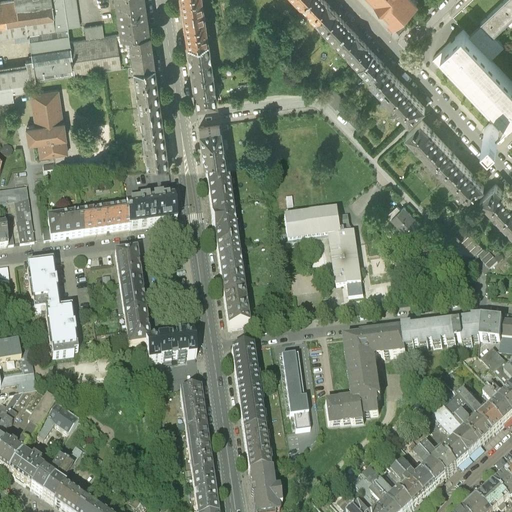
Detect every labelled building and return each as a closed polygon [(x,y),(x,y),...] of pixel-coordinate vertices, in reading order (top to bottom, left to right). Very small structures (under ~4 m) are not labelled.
[(0,2),(0,37),(28,34),(67,28),(67,27),(62,0),(13,0),(14,1),(0,2)] [(62,0),(67,27),(79,25),(75,0),(62,0)] [(123,34),(148,30),(143,0),(115,0),(120,34),(123,34)] [(181,0),(182,9),(203,7),(201,0),(181,0)] [(328,32),(341,18),(323,0),(300,0),(299,2),(328,32)] [(374,0),(380,6),(380,5),(394,19),(414,0),(374,0)] [(496,9),(508,22),(511,18),(511,0),(506,0),(503,3),(496,9)] [(182,9),(187,40),(207,38),(203,7),(182,9)] [(508,22),(496,9),(482,23),(494,35),(508,22)] [(341,18),(328,32),(356,63),(370,49),(341,18)] [(494,35),(482,23),(478,26),(468,35),(491,59),(504,46),(494,35)] [(130,49),(123,34),(120,34),(103,37),(102,24),(84,27),(85,39),(69,42),(74,74),(102,70),(132,66),(130,49)] [(33,58),(36,79),(74,74),(69,42),(67,28),(28,34),(33,58)] [(132,66),(153,63),(148,30),(123,34),(130,49),(132,66)] [(452,40),(433,58),(492,121),(484,128),(492,136),(511,116),(511,81),(491,59),(468,35),(463,30),(452,40)] [(187,40),(191,73),(211,71),(207,38),(187,40)] [(384,92),(397,78),(370,49),(356,63),(384,92)] [(20,65),(0,69),(0,81),(0,84),(12,83),(22,81),(29,80),(36,79),(33,58),(26,59),(27,64),(20,65)] [(138,109),(158,106),(153,63),(132,66),(138,109)] [(191,73),(195,105),(215,103),(211,71),(191,73)] [(384,92),(410,121),(425,107),(397,78),(384,92)] [(22,81),(12,83),(13,94),(18,93),(31,92),(29,80),(22,81)] [(12,83),(0,84),(0,102),(14,100),(13,94),(12,83)] [(343,105),(363,128),(371,120),(350,97),(349,99),(338,86),(329,93),(341,107),(343,105)] [(60,90),(31,94),(35,124),(25,126),(28,143),(38,141),(40,157),(69,153),(60,90)] [(144,141),(164,138),(158,106),(138,109),(144,141)] [(427,156),(442,142),(421,120),(406,134),(427,156)] [(219,125),(199,127),(205,169),(225,166),(219,125)] [(148,173),(168,171),(164,138),(144,141),(148,173)] [(448,178),(463,164),(442,142),(427,156),(448,178)] [(463,164),(448,178),(469,200),(484,187),(463,164)] [(55,166),(43,168),(44,178),(57,176),(55,166)] [(225,166),(205,169),(210,209),(230,206),(225,166)] [(510,229),(511,226),(511,201),(495,184),(481,198),(510,229)] [(0,208),(7,208),(13,207),(28,203),(27,191),(0,195),(0,208)] [(28,203),(13,207),(16,226),(20,247),(34,245),(28,203)] [(126,210),(129,230),(175,223),(172,203),(126,210)] [(230,206),(210,209),(216,251),(236,249),(230,206)] [(387,215),(391,219),(401,210),(397,206),(387,215)] [(7,208),(9,226),(16,226),(13,207),(7,208)] [(401,210),(391,219),(408,239),(422,227),(404,207),(401,210)] [(12,248),(9,226),(7,208),(0,208),(0,216),(2,217),(3,227),(7,249),(12,248)] [(83,237),(129,230),(126,210),(80,217),(83,237)] [(337,212),(284,221),(288,244),(328,239),(336,289),(361,286),(355,235),(341,237),(337,212)] [(80,217),(47,222),(50,242),(83,237),(80,217)] [(463,226),(459,222),(451,229),(455,233),(463,226)] [(467,230),(463,226),(455,233),(459,237),(467,230)] [(471,234),(467,230),(459,237),(463,241),(471,234)] [(475,238),(471,234),(463,241),(467,246),(475,238)] [(478,243),(475,238),(467,246),(471,250),(478,243)] [(482,247),(478,243),(471,250),(475,254),(482,247)] [(486,251),(482,247),(475,254),(478,258),(486,251)] [(236,249),(216,251),(222,292),(242,289),(236,249)] [(490,255),(486,251),(478,258),(482,262),(490,255)] [(135,255),(114,258),(119,288),(140,285),(135,255)] [(494,259),(490,255),(482,262),(486,266),(494,259)] [(498,264),(494,259),(486,266),(490,271),(498,264)] [(34,318),(46,316),(58,315),(51,270),(28,273),(34,318)] [(140,285),(119,288),(124,319),(144,316),(140,285)] [(242,289),(222,292),(228,333),(248,330),(242,289)] [(330,302),(325,303),(327,319),(333,319),(330,302)] [(70,313),(58,315),(46,316),(51,361),(76,357),(70,313)] [(144,316),(124,319),(128,350),(145,348),(149,347),(144,316)] [(481,320),(403,331),(406,355),(416,353),(415,350),(420,349),(420,354),(430,353),(429,348),(433,347),(434,353),(444,351),(443,346),(449,345),(450,351),(458,350),(457,345),(462,345),(463,351),(473,349),(473,346),(479,345),(479,342),(481,320)] [(502,323),(481,320),(479,342),(500,345),(502,323)] [(511,323),(502,323),(500,345),(499,354),(511,354),(511,323)] [(352,402),(322,406),(325,433),(366,428),(365,420),(380,419),(378,402),(380,401),(375,362),(406,359),(406,355),(403,331),(366,336),(367,340),(344,343),(352,402)] [(192,341),(149,347),(145,348),(148,368),(195,361),(192,341)] [(33,377),(28,345),(14,347),(0,349),(0,382),(33,377)] [(509,370),(507,368),(492,352),(481,363),(510,394),(511,391),(511,383),(504,375),(509,370)] [(231,356),(237,396),(257,393),(251,353),(231,356)] [(296,355),(282,357),(289,423),(293,422),(294,433),(310,431),(307,399),(300,400),(296,355)] [(33,377),(0,382),(1,392),(2,401),(17,397),(23,396),(35,396),(37,395),(33,377)] [(511,417),(511,396),(510,394),(504,400),(502,398),(492,387),(487,391),(511,417)] [(458,399),(464,406),(470,401),(460,391),(455,396),(458,399)] [(489,413),(504,429),(511,421),(511,417),(487,391),(483,396),(493,406),(494,406),(496,407),(489,413)] [(206,435),(201,393),(180,396),(186,438),(206,435)] [(263,433),(257,393),(237,396),(243,436),(263,433)] [(35,396),(26,411),(35,419),(46,401),(37,395),(35,396)] [(0,455),(4,449),(0,445),(0,443),(1,443),(12,428),(11,426),(15,420),(18,423),(26,411),(35,396),(23,396),(0,431),(0,455)] [(0,431),(23,396),(17,397),(4,414),(0,411),(0,410),(0,431)] [(471,430),(479,422),(464,406),(458,399),(445,412),(456,423),(462,417),(469,425),(469,426),(468,427),(471,430)] [(0,455),(0,470),(10,478),(23,457),(36,439),(57,409),(46,401),(35,419),(27,430),(29,432),(18,447),(21,450),(16,455),(15,451),(11,448),(10,450),(6,447),(4,449),(0,455)] [(504,429),(489,413),(485,408),(480,413),(470,401),(464,406),(479,422),(494,438),(504,429)] [(57,409),(36,439),(43,444),(53,429),(69,439),(79,424),(57,409)] [(445,412),(443,410),(432,420),(455,445),(466,435),(456,423),(445,412)] [(416,426),(443,456),(455,445),(432,420),(428,415),(416,426)] [(494,438),(479,422),(471,430),(468,427),(469,426),(469,425),(462,417),(456,423),(466,435),(481,450),(494,438)] [(269,473),(263,433),(243,436),(249,476),(269,473)] [(213,479),(206,435),(186,438),(192,480),(213,479)] [(481,450),(466,435),(455,445),(470,460),(481,450)] [(81,444),(76,452),(82,456),(87,448),(81,444)] [(457,471),(470,460),(455,445),(443,456),(444,457),(457,471)] [(447,481),(457,471),(444,457),(439,463),(437,460),(426,448),(420,453),(447,481)] [(54,508),(65,490),(69,485),(64,482),(82,456),(76,452),(66,466),(43,500),(54,508)] [(436,491),(447,481),(420,453),(415,458),(428,472),(423,477),(436,491)] [(32,493),(44,475),(37,469),(40,465),(33,461),(31,463),(23,457),(10,478),(32,493)] [(43,500),(66,466),(60,461),(50,474),(51,477),(50,479),(44,475),(32,493),(43,500)] [(384,468),(392,477),(403,489),(404,488),(405,488),(408,491),(405,494),(401,490),(399,487),(395,491),(400,496),(414,511),(425,501),(398,471),(390,463),(384,468)] [(436,491),(423,477),(416,483),(414,480),(415,479),(415,478),(403,466),(398,471),(425,501),(436,491)] [(413,511),(414,511),(400,496),(395,501),(382,487),(384,486),(370,471),(368,473),(366,470),(360,476),(367,483),(394,511),(413,511)] [(109,484),(124,494),(131,482),(116,473),(109,484)] [(269,473),(249,476),(254,511),(278,511),(278,509),(282,509),(280,491),(275,492),(272,473),(269,473)] [(401,490),(403,489),(392,477),(387,482),(395,491),(399,487),(401,490)] [(217,511),(213,479),(192,480),(196,511),(217,511)] [(494,489),(511,507),(511,487),(505,479),(494,489)] [(131,482),(124,494),(129,498),(138,484),(132,480),(131,482)] [(394,511),(367,483),(362,488),(383,511),(382,511),(394,511)] [(511,511),(511,507),(494,489),(478,504),(485,511),(511,511)] [(60,511),(86,511),(90,506),(65,490),(54,508),(60,511)] [(346,505),(352,511),(353,511),(358,508),(348,497),(343,501),(346,505)]
